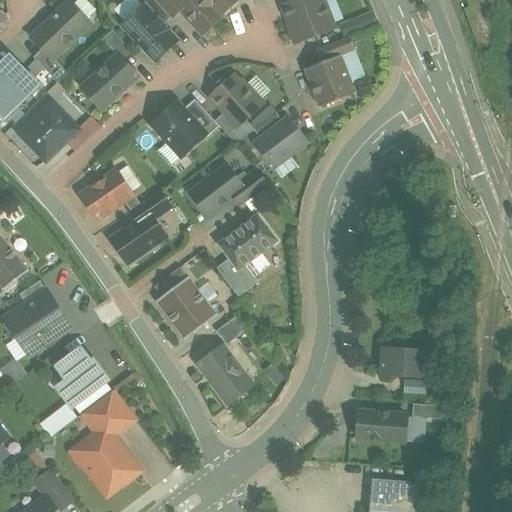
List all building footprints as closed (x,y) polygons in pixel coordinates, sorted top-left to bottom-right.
[(156,0),(140,0),(139,1),(145,7),(145,6),(164,26),(173,18),(156,0)] [(156,0),(173,18),(173,19),(182,11),(173,1),(174,0),(156,0)] [(222,16),(207,0),(174,0),(173,1),(182,11),(205,35),(223,17),(222,16)] [(207,0),(222,16),(239,0),(207,0)] [(299,0),(290,4),(285,6),(292,25),(290,26),(297,43),(336,28),(324,0),(299,0)] [(70,2),(33,38),(44,50),(54,60),(55,59),(91,24),(70,2)] [(164,26),(145,6),(145,7),(125,25),(158,60),(178,41),(164,26)] [(0,29),(10,20),(0,9),(0,29)] [(114,31),(105,40),(113,49),(122,40),(114,31)] [(352,36),(318,50),(323,63),(342,56),(357,50),(352,36)] [(133,52),(122,40),(113,49),(119,56),(120,55),(125,60),(133,52)] [(10,49),(0,58),(0,109),(5,115),(40,81),(10,49)] [(54,60),(44,50),(36,58),(60,83),(61,82),(50,71),(58,63),(55,59),(54,60)] [(119,56),(84,88),(104,110),(140,77),(125,60),(120,55),(119,56)] [(323,63),(307,69),(322,107),(357,94),(342,56),(323,63)] [(69,74),(58,63),(50,71),(61,82),(69,74)] [(242,85),(235,77),(213,97),(227,112),(240,126),(248,120),(265,104),(245,83),(242,85)] [(216,121),(196,100),(185,110),(207,135),(209,137),(221,126),(216,121)] [(185,110),(178,103),(155,125),(184,156),(207,135),(185,110)] [(54,104),(23,135),(48,160),(67,142),(79,130),(54,104)] [(240,126),(227,112),(216,121),(221,126),(237,143),(255,130),(256,129),(248,120),(240,126)] [(256,129),(255,130),(262,139),(285,123),(278,113),(256,129)] [(102,127),(92,117),(83,127),(92,137),(102,127)] [(262,139),(257,144),(275,168),(309,143),(291,118),(285,123),(262,139)] [(79,130),(67,142),(76,151),(92,137),(83,127),(79,130)] [(228,165),(192,193),(210,217),(235,198),(246,189),(242,183),(228,165)] [(258,170),(242,183),(246,189),(235,198),(242,207),(270,186),(258,170)] [(119,172),(83,196),(99,219),(126,201),(135,195),(134,194),(119,172)] [(142,204),(132,211),(139,221),(151,213),(155,220),(173,208),(161,191),(142,204)] [(135,195),(126,201),(132,211),(142,204),(135,194),(134,194),(135,195)] [(139,221),(113,239),(130,264),(168,238),(155,220),(151,213),(139,221)] [(258,216),(222,243),(220,244),(221,246),(231,259),(240,271),(247,265),(277,242),(278,242),(279,241),(278,240),(260,216),(261,216),(259,215),(258,216)] [(1,234),(0,234),(0,283),(5,290),(30,271),(1,234)] [(247,265),(240,271),(231,259),(219,268),(240,297),(260,282),(247,265)] [(190,277),(182,267),(173,275),(181,285),(190,277)] [(173,275),(157,287),(164,297),(181,285),(173,275)] [(164,297),(158,302),(187,340),(219,316),(190,277),(181,285),(164,297)] [(21,295),(27,305),(48,292),(42,282),(21,295)] [(47,348),(56,338),(55,337),(71,327),(48,292),(27,305),(6,319),(29,354),(45,344),(47,348)] [(239,316),(218,332),(229,345),(249,330),(239,316)] [(254,386),(224,346),(200,364),(230,404),(254,386)] [(83,349),(59,367),(69,381),(60,388),(74,407),(77,405),(105,383),(110,380),(95,361),(93,363),(83,349)] [(429,352),(386,349),(384,374),(427,377),(429,352)] [(427,382),(406,381),(405,394),(426,396),(427,382)] [(105,383),(77,405),(84,414),(113,392),(105,383)] [(113,392),(84,414),(101,437),(109,431),(114,437),(136,420),(114,391),(113,392)] [(445,406),(415,404),(414,417),(444,419),(445,406)] [(409,416),(361,412),(359,438),(407,441),(409,416)] [(0,424),(0,461),(9,454),(0,442),(8,436),(0,424)] [(114,437),(109,431),(101,437),(91,444),(86,443),(76,450),(75,456),(83,465),(87,466),(94,475),(96,474),(110,493),(122,484),(125,485),(142,472),(128,452),(125,452),(114,437)] [(74,500),(53,472),(37,484),(47,497),(48,497),(59,511),(74,500)] [(431,511),(433,485),(373,480),(371,511),(375,511),(431,511)] [(47,497),(27,511),(59,511),(48,497),(47,497)]
